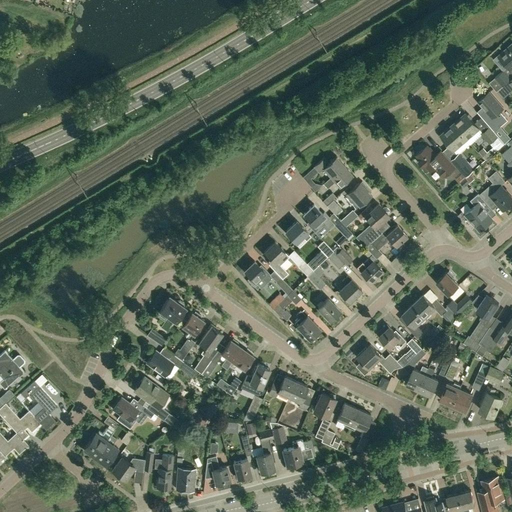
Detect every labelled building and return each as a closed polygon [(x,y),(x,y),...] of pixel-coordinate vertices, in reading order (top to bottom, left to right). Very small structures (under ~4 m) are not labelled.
[(511,42),(500,54),(498,55),(506,63),(508,66),(511,70),(511,69),(511,42)] [(495,77),(489,82),(497,91),(508,81),(511,78),(503,70),(495,77)] [(511,77),(511,78),(508,81),(497,91),(503,98),(511,89),(511,77)] [(490,90),(479,99),(485,105),(491,113),(484,119),(490,126),(492,128),(494,131),(500,126),(507,120),(505,117),(499,111),(503,107),(504,107),(490,90)] [(466,138),(479,127),(466,112),(453,123),(466,138)] [(466,138),(453,123),(439,135),(452,151),(466,138)] [(482,133),(481,134),(482,135),(490,144),(490,143),(498,137),(499,136),(492,128),(490,126),(482,133)] [(431,171),(437,165),(439,168),(438,169),(443,175),(444,174),(445,175),(449,172),(453,169),(456,166),(441,149),(436,154),(428,144),(416,154),(420,159),(419,160),(424,166),(425,165),(431,171)] [(511,169),(511,174),(508,178),(511,181),(511,145),(502,154),(509,163),(508,164),(511,169)] [(483,147),(479,152),(486,159),(494,152),(491,148),(487,152),(483,147)] [(467,162),(459,153),(451,159),(459,169),(467,162)] [(331,176),(344,164),(336,155),(329,161),(324,156),(313,165),(314,166),(303,176),(307,181),(319,170),(319,171),(323,167),(331,176)] [(339,185),(353,174),(344,164),(331,176),(324,183),(328,187),(335,181),(339,185)] [(453,169),(449,172),(459,183),(465,177),(456,166),(453,169)] [(503,209),(511,201),(511,196),(501,184),(505,181),(496,170),(489,177),(498,188),(490,194),(503,209)] [(359,181),(344,195),(355,207),(371,194),(365,187),(367,185),(362,180),(360,182),(359,181)] [(326,205),(336,196),(332,192),(322,201),(326,205)] [(480,230),(493,218),(488,212),(492,208),(479,192),(471,199),(475,205),(465,214),(480,230)] [(383,207),(379,202),(373,207),(365,214),(375,226),(389,214),(388,213),(389,212),(390,210),(386,206),(384,206),(383,207)] [(329,218),(330,217),(324,211),(323,213),(314,204),(304,213),(310,219),(306,223),(315,231),(324,222),(329,227),(333,222),(329,218)] [(370,204),(362,211),(365,214),(373,207),(370,204)] [(340,221),(345,226),(358,215),(352,209),(340,220),(340,221)] [(286,230),(297,241),(302,236),(306,240),(311,236),(307,231),(297,220),(286,230)] [(352,233),(345,226),(340,221),(335,226),(347,238),(352,233)] [(324,222),(315,231),(319,237),(329,227),(324,222)] [(397,223),(387,233),(384,229),(379,233),(364,246),(372,254),(375,258),(376,257),(376,258),(382,252),(378,248),(390,238),(396,245),(407,235),(397,223)] [(364,246),(379,233),(374,227),(363,236),(360,233),(356,236),(364,246)] [(328,256),(333,251),(324,240),(318,246),(321,250),(328,256)] [(269,263),(281,277),(282,278),(288,272),(280,264),(289,256),(275,241),(263,252),(272,261),(269,263)] [(334,251),(345,263),(347,264),(352,259),(341,248),(341,249),(339,246),(334,251)] [(321,250),(307,263),(313,270),(328,256),(321,250)] [(345,263),(334,251),(333,251),(328,256),(339,268),(345,263)] [(373,260),(375,258),(372,254),(363,262),(362,261),(357,266),(370,281),(382,270),(373,260)] [(264,279),(270,274),(265,268),(263,269),(254,260),(244,270),(255,281),(261,275),(264,279)] [(304,260),(298,265),(307,275),(313,270),(307,263),(304,260)] [(326,283),(313,270),(307,275),(320,289),(326,283)] [(449,294),(459,284),(452,277),(454,275),(449,270),(447,272),(447,271),(437,281),(449,294)] [(352,278),(351,279),(348,275),(342,280),(345,284),(339,290),(349,301),(362,289),(352,278)] [(293,289),(282,278),(281,277),(276,282),(288,294),(293,289)] [(293,289),(288,294),(278,303),(282,308),(283,308),(292,299),(296,303),(301,298),(293,289)] [(413,303),(425,316),(434,307),(442,314),(447,309),(436,298),(432,302),(424,293),(413,303)] [(457,314),(472,300),(467,294),(457,303),(453,299),(447,304),(457,314)] [(490,317),(499,303),(487,294),(477,309),(483,313),(480,318),(485,322),(489,317),(490,317)] [(174,320),(175,321),(185,307),(183,305),(184,304),(183,301),(179,298),(177,299),(176,300),(169,295),(159,309),(168,315),(160,326),(167,330),(174,320)] [(330,319),(340,310),(328,297),(318,306),(330,319)] [(278,303),(273,308),(277,313),(282,308),(278,303)] [(425,316),(413,303),(403,313),(412,322),(407,326),(418,337),(423,332),(416,325),(425,316)] [(294,322),(296,325),(309,338),(320,328),(307,314),(306,315),(300,310),(296,314),(300,317),(294,322)] [(188,337),(180,349),(183,351),(179,357),(182,359),(195,341),(191,338),(194,333),(203,319),(200,317),(201,315),(195,311),(194,313),(192,311),(188,317),(185,315),(182,320),(181,320),(179,323),(188,329),(184,335),(188,337)] [(511,311),(503,325),(501,324),(496,331),(493,336),(502,342),(510,330),(511,331),(511,311)] [(398,335),(390,326),(388,324),(378,333),(391,347),(396,342),(400,347),(407,340),(400,333),(398,335)] [(215,353),(210,349),(222,332),(211,325),(199,341),(206,346),(201,353),(204,355),(194,368),(201,373),(215,353)] [(490,327),(479,342),(482,344),(486,347),(493,336),(496,331),(490,327)] [(152,328),(147,334),(163,346),(168,339),(152,328)] [(482,344),(479,342),(470,336),(469,335),(464,343),(476,351),(482,344)] [(233,360),(242,347),(237,343),(238,341),(233,338),(232,339),(231,339),(221,352),(218,349),(215,353),(201,373),(207,377),(217,363),(216,363),(223,353),(227,356),(221,365),(226,369),(229,365),(233,360)] [(411,359),(422,348),(413,338),(407,342),(412,347),(406,354),(411,359)] [(371,368),(370,367),(378,359),(391,372),(394,368),(403,366),(390,352),(385,357),(382,353),(381,354),(371,343),(358,355),(362,360),(357,365),(365,374),(371,368)] [(237,363),(244,368),(253,355),(242,347),(233,360),(229,365),(234,368),(237,363)] [(415,363),(426,352),(422,348),(411,359),(415,363)] [(172,352),(168,358),(156,349),(146,362),(164,375),(173,362),(179,367),(184,360),(182,359),(179,357),(172,352)] [(0,383),(4,388),(23,371),(19,366),(24,361),(24,359),(19,354),(17,354),(12,358),(4,350),(0,353),(0,365),(3,363),(10,370),(9,371),(10,372),(0,380),(0,383)] [(431,364),(437,367),(440,359),(434,356),(431,364)] [(453,359),(451,363),(446,375),(453,378),(460,362),(453,359)] [(446,375),(451,363),(445,360),(439,373),(445,376),(446,375)] [(258,394),(261,386),(270,368),(258,363),(250,381),(256,384),(253,392),(258,394)] [(479,390),(485,377),(490,366),(483,363),(472,387),(479,390)] [(407,383),(419,389),(429,368),(423,366),(421,371),(414,368),(407,383)] [(431,394),(438,379),(432,376),(435,369),(430,366),(429,368),(419,389),(431,394)] [(490,366),(485,377),(498,382),(502,372),(490,366)] [(278,390),(289,396),(296,380),(285,375),(281,383),(274,380),(269,392),(276,395),(278,390)] [(141,395),(137,401),(154,412),(164,419),(169,412),(160,405),(168,393),(158,386),(159,385),(155,382),(155,383),(144,376),(134,389),(141,395)] [(240,380),(235,377),(225,391),(230,394),(240,380)] [(305,409),(313,392),(306,389),(308,385),(296,380),(289,396),(301,401),(299,406),(305,409)] [(448,382),(440,398),(453,404),(460,387),(461,385),(454,382),(453,384),(448,382)] [(43,407),(34,415),(41,422),(46,428),(56,420),(49,412),(57,405),(39,384),(33,390),(28,385),(20,392),(25,397),(28,395),(32,400),(35,398),(43,407)] [(494,415),(502,397),(493,393),(495,389),(487,386),(482,398),(484,399),(480,409),(494,415)] [(465,410),(473,393),(460,387),(453,404),(465,410)] [(9,388),(4,393),(9,398),(14,393),(9,388)] [(329,394),(329,395),(322,392),(313,409),(327,416),(336,398),(335,398),(336,397),(335,395),(331,393),(329,394)] [(255,414),(262,398),(255,394),(247,411),(255,414)] [(150,418),(154,412),(137,401),(136,399),(132,404),(121,396),(113,408),(120,413),(116,418),(129,428),(136,419),(131,416),(137,408),(150,418)] [(0,406),(0,413),(16,431),(23,438),(29,433),(24,428),(27,426),(32,431),(41,422),(34,415),(29,409),(20,418),(5,402),(3,403),(0,406)] [(345,425),(349,427),(358,408),(344,402),(337,417),(346,421),(345,425)] [(364,429),(371,414),(358,408),(349,427),(354,429),(356,425),(364,429)] [(114,428),(118,423),(108,415),(104,421),(114,428)] [(322,439),(327,429),(330,422),(323,419),(315,436),(322,439)] [(270,421),(271,428),(274,437),(275,443),(287,440),(283,424),(277,421),(270,421)] [(84,448),(95,456),(106,440),(113,431),(107,426),(102,433),(99,430),(97,433),(95,432),(84,448)] [(274,437),(271,428),(258,431),(264,452),(256,454),(261,472),(275,468),(272,456),(274,456),(271,444),(269,445),(268,438),(274,437)] [(327,429),(322,439),(321,441),(329,444),(335,432),(327,429)] [(128,430),(121,440),(126,443),(133,433),(128,430)] [(29,444),(23,438),(16,431),(6,441),(0,434),(0,448),(6,455),(14,447),(19,453),(29,444)] [(241,436),(246,455),(252,453),(247,434),(241,436)] [(356,449),(362,452),(368,438),(362,435),(356,449)] [(294,463),(303,461),(300,451),(305,450),(302,439),(292,441),(293,446),(283,449),(287,465),(288,465),(289,466),(295,464),(294,463)] [(106,440),(95,456),(105,464),(117,448),(106,440)] [(145,459),(144,467),(152,468),(154,452),(154,448),(149,447),(149,451),(146,451),(145,459)] [(171,487),(174,454),(163,454),(162,468),(158,467),(157,486),(171,487)] [(217,483),(230,479),(227,465),(220,467),(216,455),(207,457),(205,477),(208,477),(215,475),(217,483)] [(143,471),(144,467),(145,459),(132,457),(129,461),(122,456),(113,469),(125,478),(134,466),(136,467),(135,470),(143,471)] [(251,477),(250,474),(252,474),(247,457),(233,461),(238,477),(241,477),(241,479),(251,477)] [(193,489),(195,468),(178,466),(176,488),(193,489)] [(504,497),(498,476),(482,480),(485,489),(479,491),(484,511),(499,511),(496,499),(504,497)] [(470,511),(469,505),(475,504),(471,489),(459,493),(464,511),(470,511)] [(464,511),(459,493),(447,496),(451,510),(457,509),(457,511),(464,511)] [(427,499),(425,499),(428,511),(444,511),(442,501),(437,503),(436,497),(434,497),(434,495),(426,497),(427,499)] [(422,511),(420,502),(405,506),(404,501),(383,507),(384,511),(422,511)]
